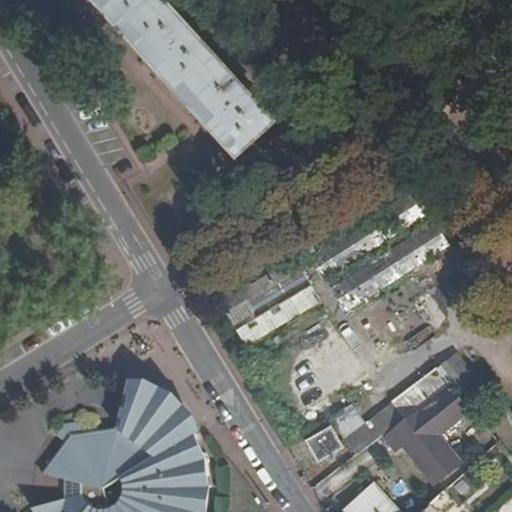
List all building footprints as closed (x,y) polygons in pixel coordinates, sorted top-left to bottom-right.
[(95,0),(234,154),(273,119),(251,95),(239,82),(195,33),(185,22),(165,0),(95,0)] [(189,18),(185,22),(195,33),(199,29),(189,18)] [(244,78),(239,82),(251,95),(255,91),(244,78)] [(425,217),(411,193),(306,255),(319,277),(320,280),(425,217)] [(444,249),(431,226),(326,289),(340,311),(444,249)] [(316,303),(306,285),(319,277),(306,255),(292,263),(289,258),(214,303),(241,347),(316,303)] [(459,354),(442,367),(453,382),(471,368),(459,354)] [(433,368),(388,402),(390,405),(402,420),(447,386),(433,368)] [(476,411),(494,397),(471,368),(453,382),(476,411)] [(447,386),(402,420),(383,435),(395,450),(403,444),(437,485),(464,463),(440,436),(470,410),(450,385),(449,384),(447,386)] [(34,509),(35,511),(200,511),(204,488),(207,485),(204,458),(194,435),(179,411),(174,414),(153,398),(155,393),(130,385),(113,428),(84,421),(77,413),(63,423),(56,435),(66,444),(44,475),(64,481),(64,499),(34,509)] [(324,420),(335,438),(342,434),(359,423),(347,405),(334,414),(324,420)] [(402,420),(390,405),(352,434),(364,450),(383,435),(402,420)] [(324,428),(301,442),(312,459),(334,446),(324,428)] [(399,511),(372,483),(345,508),(348,511),(399,511)] [(429,509),(425,511),(448,511),(454,507),(441,492),(426,506),(429,509)]
